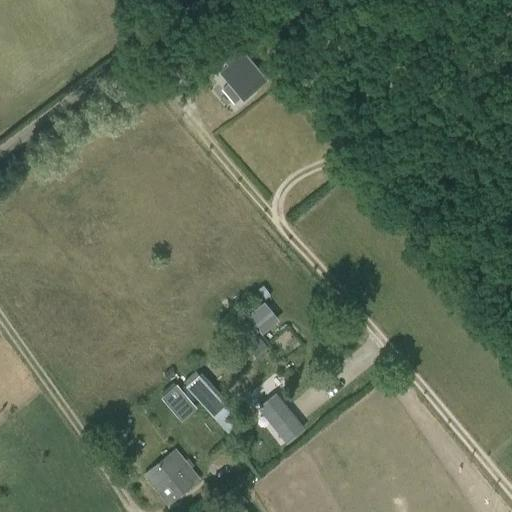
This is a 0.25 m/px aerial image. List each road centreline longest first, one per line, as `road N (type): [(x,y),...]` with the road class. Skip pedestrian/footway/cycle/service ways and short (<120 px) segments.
road 1 (track): [(131,67),(511,494)]
road 2 (unknown): [(0,313),(117,476)]
